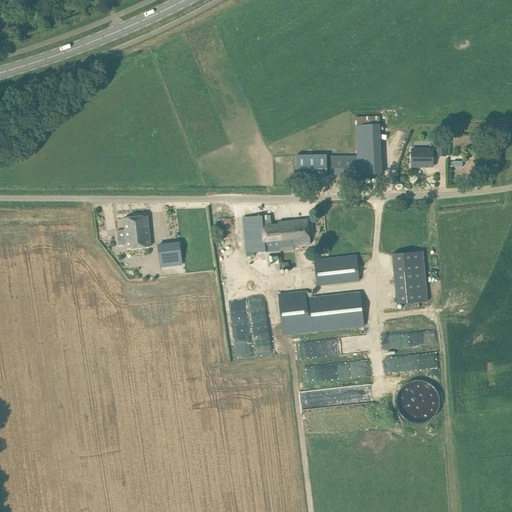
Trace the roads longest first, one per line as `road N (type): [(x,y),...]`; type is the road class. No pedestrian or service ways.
road 1 (unclassified): [(0,199),(268,201),(511,188)]
road 2 (secondary): [(0,75),(188,0)]
road 3 (track): [(437,310),(454,511)]
road 4 (track): [(310,511),(290,351)]
